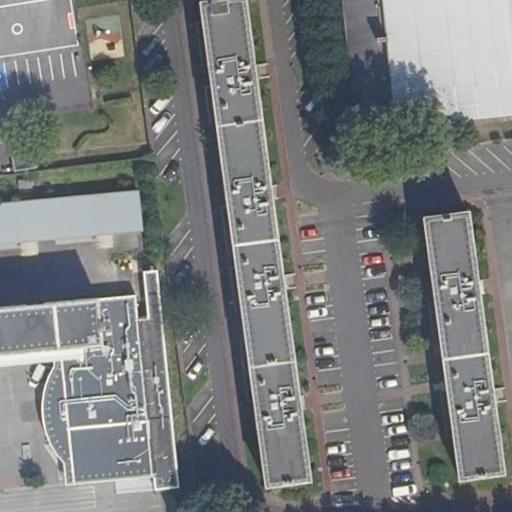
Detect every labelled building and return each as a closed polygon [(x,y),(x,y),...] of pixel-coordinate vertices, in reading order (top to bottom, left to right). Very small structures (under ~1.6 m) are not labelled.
[(246,0),(208,0),(202,1),(271,485),(313,480),(246,0)] [(511,0),(342,0),(353,116),(381,115),(381,104),(391,103),(393,119),(511,106),(511,0)] [(140,189),(0,201),(0,241),(21,239),(38,238),(98,232),(113,231),(143,228),(140,189)] [(506,469),(470,211),(426,218),(464,476),(506,469)] [(114,244),(113,231),(98,232),(99,246),(114,244)] [(39,252),(38,238),(21,239),(23,253),(39,252)] [(0,352),(60,346),(62,364),(144,358),(137,292),(0,306),(0,352)] [(0,368),(62,364),(60,346),(0,352),(0,368)] [(156,476),(144,358),(62,364),(63,369),(74,483),(156,476)] [(0,368),(0,375),(63,369),(62,364),(0,368)]
